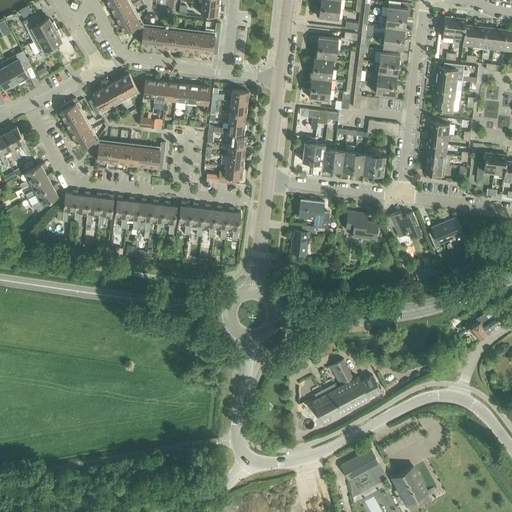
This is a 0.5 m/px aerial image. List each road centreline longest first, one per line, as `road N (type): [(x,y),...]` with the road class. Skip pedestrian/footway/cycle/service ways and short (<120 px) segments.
road 1 (residential): [(27,106),(68,181),(246,201)]
road 2 (unclassified): [(0,479),(236,436)]
road 3 (tertiary): [(229,311),(0,280)]
road 4 (tertiary): [(243,458),(293,461),(430,396),(456,398)]
road 5 (tertiary): [(326,317),(450,301),(511,277)]
road 6 (residential): [(267,181),(402,198)]
